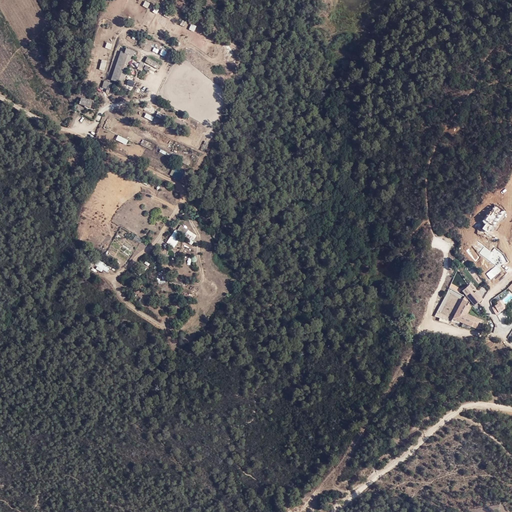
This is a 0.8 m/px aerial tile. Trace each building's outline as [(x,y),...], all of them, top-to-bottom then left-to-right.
[(125,53),(121,52),(111,80),(115,81),(125,53)] [(92,102),(81,98),(79,104),(90,107),(92,102)] [(506,211),(497,204),(483,221),(487,224),(483,228),(488,232),(506,211)] [(474,306),(482,299),(473,288),(471,290),(468,286),(462,290),(474,306)] [(463,299),(453,319),(458,320),(460,321),(472,326),(481,329),(484,320),(476,317),(475,320),(463,315),(467,306),(465,305),(467,301),(463,299)] [(427,418),(421,422),(423,426),(429,421),(427,418)]
